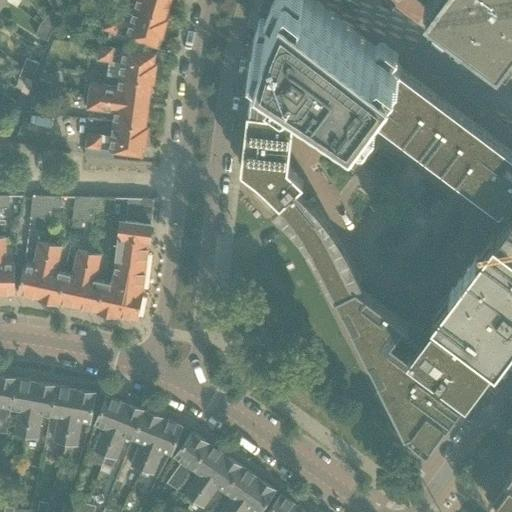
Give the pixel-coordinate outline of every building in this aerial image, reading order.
[(59,0),(47,0),(53,8),(62,3),(59,0)] [(134,0),(131,11),(166,22),(168,18),(165,17),(169,0),(134,0)] [(241,168),(240,170),(279,204),(283,208),(286,212),(292,220),(303,237),(312,254),(320,268),(332,291),(335,296),(403,434),(495,511),(511,511),(511,101),(430,40),(425,17),(437,0),(372,0),(351,29),(313,0),(274,0),(266,23),(252,74),(248,91),(241,167),(241,168)] [(511,0),(436,0),(426,13),(490,61),(490,62),(511,78),(511,0)] [(53,8),(40,24),(50,32),(59,19),(53,8)] [(166,22),(131,11),(126,28),(119,26),(121,19),(106,14),(101,29),(116,34),(116,33),(156,45),(159,36),(162,37),(166,22)] [(40,24),(36,35),(47,40),(50,32),(40,24)] [(120,56),(117,74),(154,79),(156,62),(154,62),(155,53),(113,47),(113,46),(97,44),(95,60),(111,62),(112,55),(120,56)] [(26,58),(23,67),(35,71),(38,62),(26,58)] [(23,67),(20,75),(31,80),(35,71),(23,67)] [(88,82),(86,96),(149,104),(152,82),(154,82),(154,79),(117,74),(116,86),(88,82)] [(38,78),(32,96),(44,100),(51,83),(38,78)] [(112,113),(110,125),(147,130),(148,126),(146,126),(149,104),(86,96),(85,109),(112,113)] [(147,130),(110,125),(108,142),(100,141),(101,134),(87,132),(85,147),(99,149),(99,148),(113,150),(113,151),(141,154),(143,145),(145,145),(147,130)] [(85,147),(84,155),(112,159),(113,151),(113,150),(99,148),(99,149),(85,147)] [(9,195),(0,195),(0,207),(9,208),(9,195)] [(32,196),(29,217),(51,217),(51,209),(51,196),(32,196)] [(61,196),(51,196),(51,209),(61,209),(61,208),(61,196)] [(75,197),(71,221),(92,221),(92,210),(92,197),(75,197)] [(104,198),(92,197),(92,210),(103,210),(104,198)] [(121,203),(111,282),(126,286),(119,316),(132,319),(137,315),(143,290),(151,223),(150,223),(154,199),(152,199),(141,197),(128,197),(127,204),(121,203)] [(6,238),(0,237),(0,293),(14,294),(14,273),(14,262),(6,262),(6,238)] [(22,274),(18,294),(39,298),(51,244),(37,241),(32,265),(25,263),(22,274)] [(51,244),(39,298),(58,303),(65,272),(57,270),(62,246),(51,244)] [(65,272),(58,303),(77,307),(89,252),(76,249),(71,273),(65,272)] [(89,252),(77,307),(97,311),(104,281),(96,279),(101,255),(89,252)] [(104,281),(97,311),(119,316),(126,286),(111,282),(104,281)] [(0,431),(7,433),(11,409),(10,408),(16,378),(0,374),(0,431)] [(16,378),(10,408),(11,409),(17,410),(13,434),(26,436),(26,435),(35,381),(16,378)] [(26,435),(26,436),(38,439),(42,414),(50,416),(50,415),(55,385),(35,381),(26,435)] [(50,415),(50,416),(57,417),(53,441),(65,443),(65,442),(75,388),(55,385),(50,415)] [(65,442),(65,443),(78,445),(82,421),(90,423),(92,412),(95,392),(75,388),(65,442)] [(101,428),(92,451),(104,456),(105,455),(125,403),(106,395),(99,414),(94,425),(101,428)] [(105,455),(104,456),(115,460),(125,437),(132,440),(133,438),(144,410),(125,403),(105,455)] [(138,443),(129,466),(141,471),(142,469),(163,418),(144,410),(133,438),(132,440),(138,443)] [(142,469),(141,471),(153,475),(162,452),(170,455),(174,444),(182,425),(163,418),(142,469)] [(180,462),(166,482),(176,489),(191,468),(209,443),(192,431),(180,447),(173,457),(180,462)] [(196,473),(182,493),(193,501),(225,454),(209,443),(191,468),(190,469),(196,473)] [(225,454),(193,501),(203,508),(217,488),(223,492),(224,491),(242,466),(225,454)] [(229,496),(218,511),(233,511),(258,477),(242,466),(224,491),(223,492),(229,496)] [(233,511),(248,511),(250,510),(252,511),(258,511),(263,506),(275,489),(258,477),(233,511)] [(291,511),(297,505),(280,493),(268,510),(266,511),(291,511)] [(46,511),(49,503),(39,501),(36,511),(46,511)] [(84,511),(86,504),(78,501),(74,511),(84,511)]
